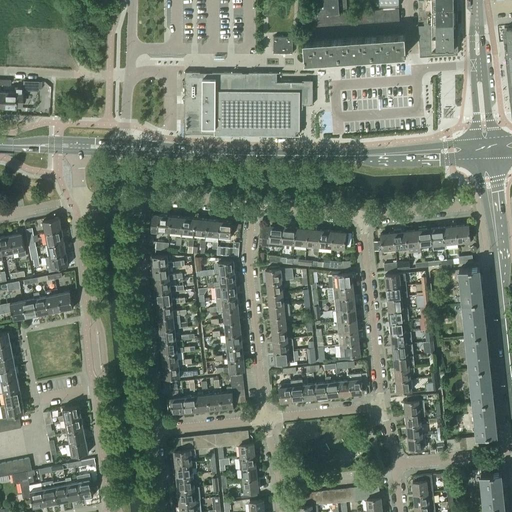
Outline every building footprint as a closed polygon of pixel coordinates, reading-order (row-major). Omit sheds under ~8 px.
[(316,0),(318,14),(339,12),(339,9),(347,9),(346,0),(316,0)] [(418,10),(457,10),(457,0),(419,0),(418,0),(418,10)] [(424,23),(457,23),(457,10),(418,10),(418,21),(424,21),(424,23)] [(418,36),(458,36),(457,23),(424,23),(424,25),(418,25),(418,36)] [(371,36),(372,56),(406,54),(405,34),(371,36)] [(292,53),(292,37),(273,36),(273,53),(292,53)] [(339,59),(372,56),(371,36),(337,38),(339,59)] [(458,36),(418,36),(420,57),(458,54),(458,36)] [(305,61),(307,61),(339,59),(337,38),(304,41),(305,61)] [(200,72),(184,71),(184,72),(185,72),(184,132),(184,133),(198,133),(224,133),(230,133),(254,134),(254,133),(260,133),(260,134),(278,134),(278,133),(280,133),(281,133),(299,133),(299,109),(303,109),(303,105),(310,105),(313,105),(313,87),(313,80),(312,80),(312,81),(302,81),(277,81),(277,73),(279,73),(279,72),(249,72),(249,73),(242,73),(242,72),(212,72),(209,72),(209,77),(203,77),(203,72),(200,72)] [(24,80),(23,90),(38,91),(38,81),(35,81),(24,80)] [(3,91),(3,106),(7,106),(7,108),(13,108),(13,107),(15,107),(15,92),(3,91)] [(169,231),(170,215),(158,214),(158,215),(152,214),(150,232),(157,233),(157,230),(169,231)] [(181,232),(183,216),(170,215),(169,231),(181,232)] [(45,232),(62,228),(60,216),(42,220),(45,232)] [(193,233),(195,218),(183,216),(181,232),(193,233)] [(206,234),(207,219),(195,218),(193,233),(206,234)] [(207,219),(206,234),(206,240),(213,241),(218,241),(218,235),(219,220),(207,219)] [(218,235),(230,237),(232,221),(219,220),(218,235)] [(260,235),(259,244),(262,245),(281,246),(282,242),(281,242),(283,226),(270,224),(270,226),(264,226),(263,226),(262,235),(260,235)] [(456,226),(457,241),(470,240),(468,224),(456,226)] [(283,226),(281,242),(282,242),(294,243),(295,227),(283,226)] [(445,242),(457,241),(456,226),(443,227),(445,242)] [(295,227),(294,243),(306,245),(308,228),(295,227)] [(446,247),(445,242),(443,227),(431,228),(432,244),(433,249),(446,247)] [(47,244),(64,240),(62,228),(45,232),(47,244)] [(308,228),(306,245),(313,245),(313,250),(318,251),(319,246),(320,229),(308,228)] [(420,245),(432,244),(431,228),(418,230),(420,245)] [(319,246),(318,251),(331,252),(331,247),(333,230),(320,229),(319,246)] [(333,230),(331,247),(344,248),(345,231),(333,230)] [(407,246),(420,245),(418,230),(406,231),(407,246)] [(395,248),(407,246),(406,231),(393,232),(395,248)] [(22,232),(10,234),(13,251),(17,251),(18,256),(20,255),(26,254),(25,249),(22,232)] [(382,249),(395,248),(393,232),(381,234),(381,240),(373,241),(374,250),(382,249)] [(10,234),(0,236),(0,245),(2,254),(13,251),(10,234)] [(49,255),(67,252),(64,240),(47,244),(49,255)] [(156,241),(155,249),(168,250),(168,242),(156,241)] [(217,249),(217,254),(233,255),(238,255),(239,255),(239,248),(231,247),(218,246),(217,249)] [(47,268),(52,267),(69,264),(67,252),(49,255),(50,256),(46,257),(47,263),(46,263),(47,268)] [(166,254),(151,255),(153,268),(168,266),(168,267),(174,266),(174,261),(167,262),(166,254)] [(459,258),(453,259),(453,263),(460,263),(460,262),(473,261),(472,254),(459,256),(459,258)] [(229,259),(218,260),(219,273),(234,271),(232,259),(229,259)] [(330,262),(329,267),(336,268),(351,267),(350,260),(343,261),(330,260),(330,263),(330,262)] [(385,271),(397,270),(396,262),(384,264),(385,271)] [(168,266),(153,268),(154,280),(169,278),(176,277),(175,273),(168,273),(168,267),(168,266)] [(280,268),(265,269),(267,281),(281,280),(286,279),(285,267),(280,268)] [(462,302),(483,300),(479,267),(459,269),(462,302)] [(220,281),(215,281),(215,286),(220,286),(235,284),(234,271),(219,273),(220,281)] [(333,286),(352,284),(351,272),(346,273),(331,274),(333,286)] [(399,273),(385,275),(386,286),(400,285),(406,284),(405,272),(404,273),(399,273)] [(169,278),(154,280),(155,292),(170,291),(177,290),(176,285),(176,284),(170,285),(169,278)] [(281,280),(267,281),(268,293),(282,291),(281,280)] [(12,282),(7,283),(9,290),(20,288),(19,281),(12,282)] [(422,283),(416,284),(417,290),(422,290),(423,294),(428,294),(427,282),(422,283)] [(215,286),(216,298),(222,298),(222,297),(236,296),(235,284),(220,286),(215,286)] [(334,298),(354,296),(352,284),(333,286),(334,298)] [(400,285),(386,286),(387,298),(401,297),(407,296),(406,284),(400,285)] [(62,309),(58,292),(52,294),(51,289),(46,290),(50,312),(62,309)] [(38,314),(50,312),(46,290),(45,290),(46,295),(40,296),(39,291),(33,292),(34,297),(38,314)] [(58,292),(62,309),(74,307),(70,290),(58,292)] [(170,291),(155,292),(156,305),(172,303),(178,303),(178,298),(171,298),(170,291)] [(282,291),(268,293),(269,304),(283,303),(282,291)] [(216,299),(217,305),(218,310),(223,310),(238,308),(236,296),(222,297),(222,298),(216,298),(216,299)] [(335,309),(355,307),(354,296),(334,298),(335,309)] [(26,316),(38,314),(34,297),(23,299),(26,316)] [(401,297),(387,298),(389,310),(402,308),(401,297)] [(14,319),(26,316),(23,299),(11,302),(0,304),(0,311),(0,312),(12,310),(14,319)] [(466,336),(486,334),(483,300),(462,302),(466,336)] [(283,303),(269,304),(270,316),(284,315),(290,314),(289,302),(283,303)] [(172,303),(156,305),(158,317),(173,315),(179,315),(179,310),(172,310),(172,303)] [(335,309),(336,321),(356,319),(355,307),(335,309)] [(238,308),(223,310),(224,322),(239,321),(238,308)] [(402,308),(389,310),(390,321),(404,320),(409,320),(408,308),(402,308)] [(173,315),(158,317),(159,329),(174,327),(181,327),(180,322),(179,315),(173,315)] [(284,315),(270,316),(271,328),(286,327),(284,315)] [(338,333),(357,331),(356,319),(336,321),(338,333)] [(404,320),(390,321),(391,333),(405,332),(411,331),(411,330),(405,331),(404,320)] [(239,321),(224,322),(226,334),(240,333),(239,321)] [(174,327),(159,329),(160,341),(175,340),(174,327)] [(286,327),(271,328),(273,340),(287,338),(286,327)] [(0,344),(11,342),(9,330),(0,331),(0,344)] [(339,345),(359,343),(357,331),(338,333),(339,345)] [(405,332),(391,333),(392,345),(413,343),(411,331),(405,332)] [(227,342),(221,343),(222,347),(227,347),(242,345),(240,333),(226,334),(227,342)] [(469,369),(490,367),(486,334),(466,336),(469,369)] [(287,338),(273,340),(274,352),(288,350),(293,349),(292,338),(287,338)] [(175,340),(160,341),(162,354),(177,352),(183,351),(183,347),(176,348),(175,340)] [(424,353),(429,353),(434,352),(432,341),(428,341),(422,342),(424,353)] [(0,356),(14,354),(11,342),(0,344),(0,356)] [(359,343),(339,345),(340,356),(360,354),(359,343)] [(413,343),(392,345),(394,357),(414,354),(413,343)] [(242,345),(227,347),(228,359),(243,357),(242,345)] [(309,348),(306,348),(308,363),(315,362),(316,362),(315,354),(315,347),(314,347),(309,348)] [(288,350),(274,352),(275,363),(289,362),(295,361),(293,350),(288,350)] [(177,352),(162,354),(163,366),(178,364),(185,364),(184,359),(177,360),(177,352)] [(0,368),(16,366),(14,354),(0,356),(0,368)] [(414,354),(394,357),(395,368),(409,366),(414,366),(415,366),(414,354)] [(229,366),(224,367),(224,372),(225,372),(230,371),(242,370),(244,370),(243,357),(228,359),(229,366)] [(178,364),(163,366),(164,378),(176,377),(186,376),(185,371),(179,372),(178,364)] [(0,381),(1,381),(18,378),(16,366),(0,368),(0,381)] [(409,366),(395,368),(396,380),(410,378),(409,371),(414,371),(414,366),(409,366)] [(473,402),(493,400),(490,367),(469,369),(473,402)] [(349,380),(351,394),(362,392),(362,386),(368,386),(366,372),(348,374),(349,380)] [(326,382),(327,396),(339,395),(338,381),(330,382),(329,376),(325,377),(326,382)] [(3,393),(21,389),(18,378),(1,381),(3,393)] [(410,378),(396,380),(397,392),(411,390),(410,378)] [(290,380),(290,383),(292,400),(304,399),(302,385),(302,379),(290,380)] [(339,395),(351,394),(349,380),(338,381),(339,395)] [(316,397),(327,396),(326,382),(314,383),(316,397)] [(280,401),(292,400),(290,383),(279,384),(280,394),(274,395),(275,400),(280,399),(280,401)] [(302,385),(304,399),(316,397),(314,383),(302,385)] [(227,392),(220,393),(221,408),(234,406),(233,402),(233,396),(232,390),(232,387),(226,387),(227,392)] [(6,405),(23,401),(21,389),(3,393),(6,404),(6,405)] [(220,393),(207,394),(209,409),(221,408),(220,393)] [(207,394),(195,395),(197,410),(209,409),(207,394)] [(405,413),(425,411),(424,399),(422,399),(422,394),(407,396),(407,401),(404,401),(405,413)] [(195,395),(183,397),(184,411),(197,410),(195,395)] [(171,398),(167,399),(168,412),(172,412),(172,413),(184,411),(183,397),(171,398)] [(484,435),(487,435),(497,434),(493,400),(473,402),(476,436),(478,436),(484,435)] [(3,418),(8,417),(14,415),(19,414),(25,413),(23,401),(6,405),(6,404),(1,405),(3,418)] [(65,419),(82,416),(80,404),(63,408),(64,414),(59,415),(60,421),(65,420),(65,419)] [(46,423),(53,422),(51,410),(44,412),(46,423)] [(407,425),(421,423),(420,416),(425,415),(425,411),(405,413),(407,425)] [(14,415),(16,428),(22,427),(19,414),(14,415)] [(10,430),(16,428),(14,415),(8,417),(10,430)] [(67,431),(84,428),(82,416),(65,419),(65,420),(67,427),(61,428),(62,433),(67,432),(67,431)] [(5,431),(10,430),(8,417),(3,418),(2,418),(5,431)] [(46,423),(47,431),(48,435),(55,434),(54,430),(52,430),(51,423),(53,422),(46,423)] [(407,425),(408,436),(424,435),(424,434),(422,435),(421,423),(407,425)] [(70,443),(87,440),(84,428),(67,431),(67,432),(70,443)] [(216,433),(215,434),(216,446),(218,446),(223,446),(224,445),(222,433),(216,433)] [(212,434),(206,435),(208,447),(214,446),(216,446),(215,434),(212,434)] [(424,435),(408,436),(409,448),(425,446),(424,435)] [(183,450),(181,439),(174,440),(175,450),(183,450)] [(87,440),(70,443),(72,455),(89,452),(87,440)] [(243,444),(239,444),(240,456),(254,454),(253,443),(249,443),(243,444)] [(183,450),(173,451),(175,463),(192,461),(191,455),(197,454),(196,448),(195,448),(189,449),(183,450)] [(240,456),(238,456),(239,468),(242,468),(255,466),(254,454),(240,456)] [(29,457),(24,458),(26,471),(32,470),(29,457)] [(24,458),(18,459),(20,472),(26,471),(24,458)] [(18,459),(12,461),(15,473),(20,472),(18,459)] [(12,461),(6,462),(9,474),(13,473),(15,473),(12,461)] [(175,468),(174,469),(174,474),(175,475),(176,475),(176,476),(193,474),(192,467),(197,467),(196,461),(192,461),(175,463),(175,468)] [(6,462),(1,463),(3,475),(9,474),(6,462)] [(242,468),(239,468),(240,469),(242,468),(243,479),(257,478),(255,466),(242,468)] [(15,473),(13,473),(15,482),(20,481),(23,498),(31,496),(32,501),(31,501),(32,505),(33,505),(33,507),(45,504),(42,487),(43,487),(42,482),(41,482),(29,485),(28,482),(34,481),(32,474),(35,474),(34,469),(32,470),(26,471),(20,472),(15,473)] [(442,472),(444,484),(444,490),(447,490),(447,489),(452,489),(450,471),(442,472)] [(89,472),(77,475),(78,480),(82,497),(94,495),(92,488),(98,487),(97,482),(91,483),(90,478),(89,472)] [(484,507),(504,505),(501,472),(480,474),(484,507)] [(414,481),(412,481),(414,493),(433,491),(431,473),(414,475),(414,481)] [(193,474),(176,476),(177,488),(194,486),(193,474)] [(71,476),(65,477),(65,479),(70,500),(82,497),(78,480),(72,481),(71,476)] [(242,487),(240,487),(242,497),(257,495),(256,490),(258,490),(257,478),(243,479),(241,479),(242,487)] [(65,479),(53,481),(54,485),(57,502),(70,500),(65,479)] [(43,487),(42,487),(45,504),(57,502),(54,485),(43,487)] [(368,510),(381,509),(380,497),(379,497),(378,485),(372,485),(373,497),(367,498),(366,498),(368,510)] [(194,486),(177,488),(179,501),(196,499),(200,498),(199,486),(194,486)] [(433,491),(414,493),(415,505),(429,503),(434,503),(433,491)] [(215,503),(212,503),(213,510),(216,509),(221,509),(219,496),(215,497),(215,503)] [(196,499),(179,501),(179,511),(190,511),(197,511),(201,511),(201,504),(200,498),(196,499)] [(250,511),(256,511),(264,511),(263,499),(249,501),(250,511)] [(429,503),(415,505),(415,511),(435,511),(434,503),(429,503)]
